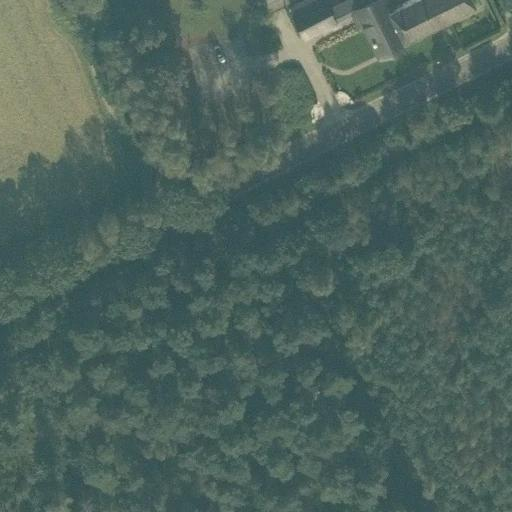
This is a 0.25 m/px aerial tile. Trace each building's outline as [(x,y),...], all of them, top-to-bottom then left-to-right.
[(139,11),(148,6),(144,0),(135,0),(133,1),(139,11)] [(248,0),(230,0),(230,22),(248,22),(248,0)] [(299,0),(289,5),(303,36),(334,20),(325,0),(299,0)] [(401,0),(393,4),(391,0),(365,0),(348,8),(357,26),(364,23),(379,54),(420,34),(419,31),(475,3),(472,0),(401,0)] [(243,36),(188,45),(196,90),(238,84),(234,58),(246,56),(243,36)]
